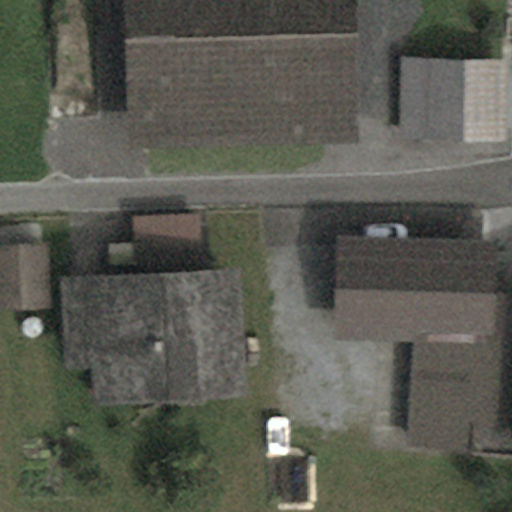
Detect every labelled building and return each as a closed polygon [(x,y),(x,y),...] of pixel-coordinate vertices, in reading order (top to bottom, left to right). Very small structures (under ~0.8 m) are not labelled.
[(138,0),(143,116),(342,111),(339,0),(138,0)] [(403,127),(463,129),(464,65),(404,64),(403,127)] [(464,65),(463,129),(495,129),(496,66),(464,65)] [(394,208),(391,326),(478,329),(480,300),(481,210),(394,208)] [(206,249),(208,213),(136,210),(134,246),(206,249)] [(42,246),(0,247),(0,301),(44,300),(42,246)] [(72,288),(75,348),(107,347),(109,381),(228,376),(223,280),(72,288)] [(478,329),(470,446),(511,449),(511,302),(480,300),(478,329)]
